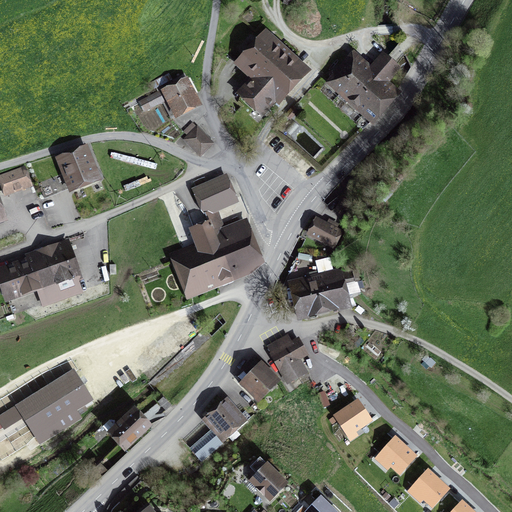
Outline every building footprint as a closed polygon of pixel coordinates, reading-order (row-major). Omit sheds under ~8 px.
[(336,22),(354,4),(349,0),(325,0),(322,3),(333,13),(330,16),(336,22)] [(278,96),(279,96),(305,69),(269,35),(240,67),(247,74),(246,75),(253,81),(240,94),(262,114),(278,96)] [(383,55),(369,72),(355,59),(334,83),(374,120),(396,95),(384,85),(398,68),(383,55)] [(196,105),(183,80),(165,89),(168,94),(160,98),(158,93),(146,99),(151,107),(162,102),(162,101),(171,118),(196,105)] [(296,112),(292,108),(286,115),(291,118),(296,112)] [(285,131),(290,135),(299,126),(294,121),(285,131)] [(200,155),(212,143),(197,128),(185,140),(200,155)] [(95,179),(84,151),(62,160),(58,162),(63,173),(69,188),(72,187),(73,188),(95,179)] [(23,169),(1,177),(7,193),(28,185),(23,169)] [(69,188),(63,173),(34,184),(40,199),(69,188)] [(228,186),(224,187),(221,180),(196,191),(206,213),(205,213),(209,224),(195,229),(200,244),(214,238),(213,234),(221,231),(212,210),(211,207),(216,205),(218,208),(235,201),(228,186)] [(346,209),(349,204),(347,202),(341,199),(335,210),(343,214),(346,209)] [(331,221),(328,226),(317,220),(309,234),(333,246),(340,232),(334,229),(336,225),(331,221)] [(116,229),(108,229),(109,259),(110,265),(110,274),(116,274),(115,265),(117,259),(116,229)] [(260,261),(248,231),(179,259),(190,289),(260,261)] [(0,277),(8,299),(38,289),(39,290),(74,277),(63,246),(0,268),(0,277)] [(334,270),(297,279),(299,287),(297,287),(303,312),(349,301),(342,274),(340,274),(339,271),(334,270)] [(300,360),(298,358),(304,354),(297,342),(292,345),(287,337),(270,347),(281,367),(282,367),(290,381),(303,374),(296,362),(300,360)] [(259,398),(275,381),(255,361),(238,378),(241,381),(239,383),(244,388),(247,386),(259,398)] [(47,428),(52,436),(80,418),(75,410),(91,400),(73,372),(18,407),(35,435),(47,428)] [(373,418),(358,396),(332,414),(350,441),(359,435),(356,430),(373,418)] [(158,402),(165,410),(171,405),(163,397),(158,402)] [(202,461),(223,443),(222,442),(247,421),(235,408),(236,407),(230,399),(208,418),(225,438),(222,442),(213,431),(192,449),(202,461)] [(149,425),(148,425),(135,410),(110,433),(125,448),(148,426),(149,425)] [(417,453),(394,434),(373,458),(387,470),(390,466),(399,474),(417,453)] [(98,478),(106,471),(99,464),(92,472),(98,478)] [(452,486),(428,465),(409,486),(422,498),(420,500),(431,509),(452,486)] [(270,498),(285,483),(268,466),(253,481),(270,498)] [(80,467),(55,491),(64,502),(90,477),(80,467)] [(480,511),(463,495),(447,511),(480,511)] [(333,511),(319,497),(307,509),(304,506),(300,509),(302,511),(333,511)]
